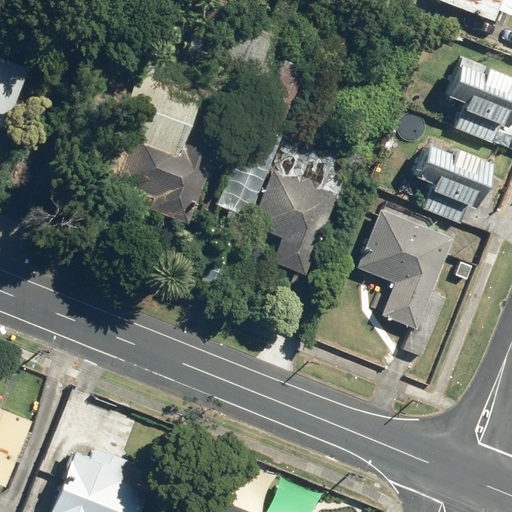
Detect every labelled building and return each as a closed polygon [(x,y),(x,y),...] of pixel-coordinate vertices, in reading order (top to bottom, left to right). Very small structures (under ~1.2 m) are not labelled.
[(511,0),(426,0),(490,23),(498,2),(510,6),(511,0)] [(313,70),(265,51),(207,203),(222,208),(194,280),(218,289),(244,222),(266,166),(279,131),(281,126),(289,129),(313,70)] [(212,88),(143,55),(109,127),(126,135),(100,191),(175,225),(224,118),(203,108),(212,88)] [(0,123),(23,68),(0,58),(0,123)] [(511,80),(458,58),(442,96),(462,104),(454,122),(496,140),(511,102),(511,80)] [(339,203),(358,156),(289,129),(281,126),(279,131),(266,166),(244,222),(276,234),(265,261),(300,274),(329,199),(339,203)] [(490,163),(423,135),(406,176),(426,184),(417,208),(463,227),(490,163)] [(447,243),(375,209),(348,267),(391,287),(376,319),(406,333),(399,347),(416,355),(442,299),(425,291),(447,243)] [(0,405),(0,480),(28,417),(0,405)] [(49,511),(124,511),(136,474),(68,452),(49,511)] [(275,511),(218,490),(209,511),(275,511)]
